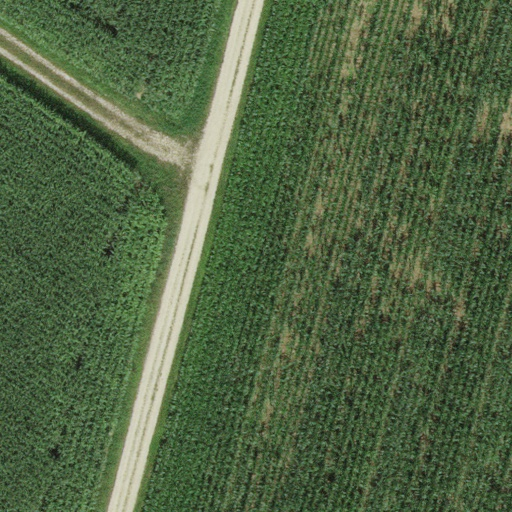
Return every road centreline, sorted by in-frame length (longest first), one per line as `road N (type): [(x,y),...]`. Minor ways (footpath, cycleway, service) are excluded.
road 1 (track): [(111,511),(238,0)]
road 2 (track): [(0,55),(72,107),(196,169)]
